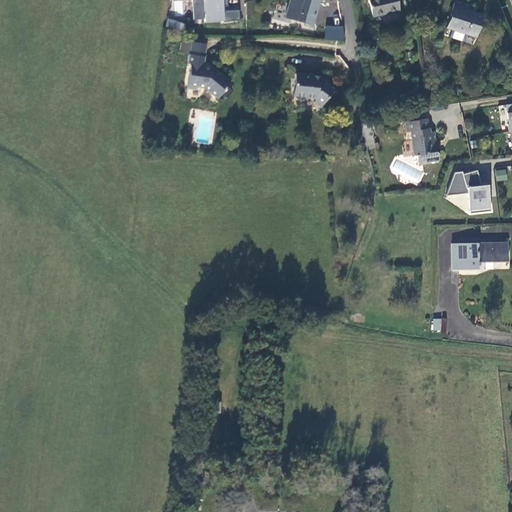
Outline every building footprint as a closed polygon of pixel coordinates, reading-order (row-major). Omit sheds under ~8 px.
[(228,6),(228,0),(193,0),(194,18),(205,18),(205,20),(223,20),(223,21),(240,20),(239,10),(223,10),(223,6),(228,6)] [(322,1),(319,0),(291,0),(286,17),(304,23),(303,25),(313,29),(322,1)] [(367,0),(371,17),(400,10),(397,0),(367,0)] [(473,6),(456,1),(447,29),(475,38),(482,15),(471,12),(473,6)] [(167,20),(166,26),(183,29),(184,23),(167,20)] [(327,25),(325,39),(346,41),(344,26),(327,25)] [(177,42),(175,52),(188,54),(189,44),(177,42)] [(206,46),(190,44),(188,63),(190,63),(190,66),(186,88),(192,89),(198,86),(204,87),(217,97),(230,83),(214,69),(209,68),(203,67),(206,46)] [(319,76),(296,74),(295,79),(293,95),(296,99),(302,100),(305,96),(314,97),(315,101),(321,106),(333,89),(326,83),(319,83),(319,76)] [(427,119),(405,124),(407,133),(409,133),(413,156),(415,156),(417,165),(430,162),(429,161),(438,159),(437,151),(434,150),(431,151),(429,141),(432,141),(435,140),(433,131),(431,132),(431,128),(429,128),(427,119)] [(496,181),(507,180),(506,169),(495,170),(496,181)] [(468,193),(470,213),(491,211),(488,188),(484,188),(481,186),(477,170),(463,174),(462,171),(454,172),(446,196),(468,193)] [(451,271),(456,270),(478,270),(477,263),(506,262),(506,244),(450,245),(451,271)] [(221,402),(199,399),(198,410),(220,413),(221,402)] [(215,454),(220,413),(198,410),(192,452),(215,454)] [(196,498),(198,475),(185,473),(183,496),(196,498)]
